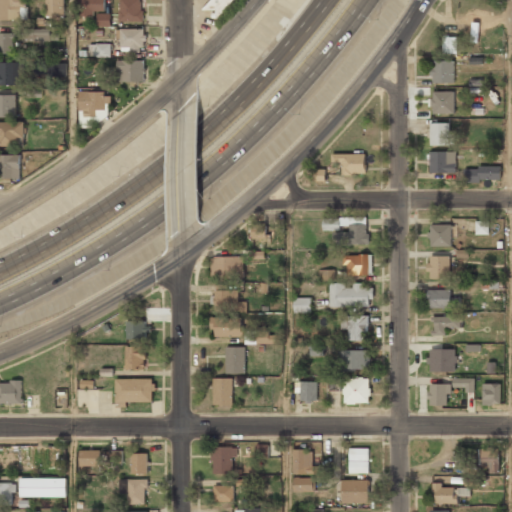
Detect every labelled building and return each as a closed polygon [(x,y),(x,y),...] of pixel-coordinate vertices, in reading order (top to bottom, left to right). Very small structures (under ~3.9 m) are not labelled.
[(26,0),(0,0),(0,21),(26,21),(26,0)] [(45,0),(45,16),(65,16),(65,0),(45,0)] [(105,0),(88,0),(88,11),(105,11),(105,0)] [(143,0),(119,0),(119,22),(143,22),(143,0)] [(211,0),(204,9),(216,9),(216,18),(218,18),(234,0),(211,0)] [(110,16),(98,15),(97,26),(109,27),(110,16)] [(119,51),(145,51),(145,29),(119,29),(119,51)] [(27,39),(48,40),(48,31),(27,31),(27,39)] [(0,53),(15,53),(15,33),(0,33),(0,53)] [(457,37),(443,37),(443,55),(457,55),(457,37)] [(92,56),(109,56),(109,44),(92,44),(92,56)] [(117,81),(144,81),(144,60),(117,60),(117,81)] [(432,84),(454,84),(454,61),(432,61),(432,84)] [(0,84),(23,84),(23,63),(0,63),(0,84)] [(53,75),(64,75),(64,64),(53,64),(53,75)] [(110,91),(79,91),(79,117),(110,117),(110,91)] [(454,114),(454,91),(431,92),(432,115),(454,114)] [(0,94),(0,117),(16,117),(16,94),(0,94)] [(24,122),(0,122),(0,146),(24,146),(24,122)] [(449,123),(430,123),(430,146),(449,146),(449,123)] [(429,153),(429,174),(456,174),(456,153),(429,153)] [(333,154),(333,164),(341,164),(341,175),(366,175),(366,154),(333,154)] [(21,156),(0,156),(0,179),(21,179),(21,156)] [(501,180),(501,167),(465,167),(465,180),(501,180)] [(325,181),(326,169),(314,169),(314,181),(325,181)] [(369,245),(369,219),(349,219),(349,232),(334,232),(334,245),(369,245)] [(489,221),(475,221),(475,234),(489,234),(489,221)] [(451,225),(430,225),(430,247),(451,247),(451,225)] [(266,238),(266,227),(252,227),(252,238),(266,238)] [(344,274),(372,274),(372,255),(344,255),(344,274)] [(427,256),(427,279),(449,279),(449,256),(427,256)] [(211,276),(244,277),(244,257),(211,257),(211,276)] [(335,269),(319,269),(319,280),(335,280),(335,269)] [(330,284),(330,307),(373,307),(373,286),(367,286),(367,284),(330,284)] [(213,290),(213,307),(238,307),(239,290),(213,290)] [(451,290),(426,290),(426,307),(451,307),(451,290)] [(312,297),(293,297),(293,312),(312,312),(312,297)] [(433,315),(433,335),(448,335),(448,326),(462,326),(462,315),(433,315)] [(342,330),(348,330),(348,341),(368,341),(368,317),(342,317),(342,330)] [(210,318),(210,336),(243,336),(243,318),(210,318)] [(126,340),(149,340),(149,321),(126,321),(126,340)] [(281,343),(280,334),(268,335),(268,327),(257,327),(257,332),(245,333),(245,344),(281,343)] [(311,356),(324,356),(324,345),(311,345),(311,356)] [(125,347),(125,370),(146,370),(146,347),(125,347)] [(225,375),(245,375),(245,347),(225,347),(225,375)] [(457,349),(430,349),(430,370),(457,370),(457,349)] [(369,350),(342,350),(342,370),(369,370),(369,350)] [(328,391),(340,390),(340,377),(328,377),(328,391)] [(233,405),(233,379),(213,379),(213,405),(233,405)] [(370,403),(370,379),(343,379),(343,403),(370,403)] [(474,379),(455,379),(455,390),(474,390),(474,379)] [(11,380),(11,382),(0,382),(0,403),(24,403),(24,398),(22,398),(22,380),(11,380)] [(116,403),(153,403),(153,380),(116,380),(116,403)] [(317,383),(300,383),(300,401),(317,401),(317,383)] [(450,405),(450,383),(430,383),(430,405),(450,405)] [(501,383),(482,383),(482,404),(501,404),(501,383)] [(258,458),(267,458),(267,446),(258,446),(258,458)] [(234,474),(234,447),(212,447),(212,474),(234,474)] [(369,448),(348,448),(348,474),(369,474),(369,448)] [(101,450),(79,450),(79,466),(101,466),(101,450)] [(129,450),(111,450),(111,471),(129,471),(129,450)] [(292,474),(315,474),(315,450),(292,450),(292,474)] [(479,450),(479,474),(499,474),(499,450),(479,450)] [(149,453),(130,453),(130,474),(149,474),(149,453)] [(293,492),(313,492),(313,478),(293,478),(293,492)] [(20,479),(20,497),(67,497),(67,479),(20,479)] [(147,504),(147,479),(121,479),(121,494),(128,494),(129,504),(147,504)] [(342,504),(369,504),(369,481),(342,481),(342,504)] [(0,502),(15,502),(15,484),(0,484),(0,502)] [(213,486),(213,502),(233,502),(233,486),(213,486)] [(458,486),(433,486),(433,505),(458,505),(458,486)]
